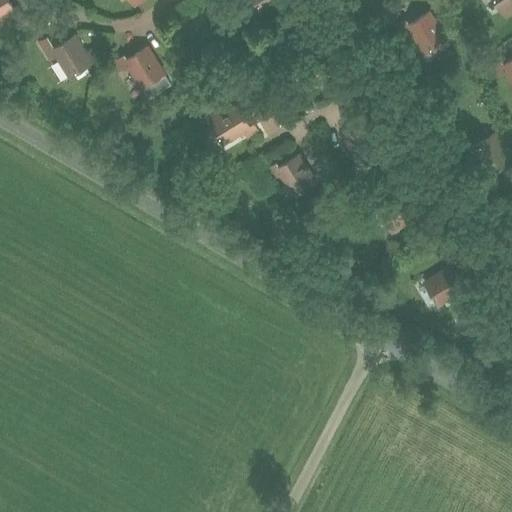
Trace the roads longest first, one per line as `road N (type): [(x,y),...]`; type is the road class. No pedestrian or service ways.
road 1 (unclassified): [(511,415),(0,116)]
road 2 (track): [(383,337),(288,511)]
